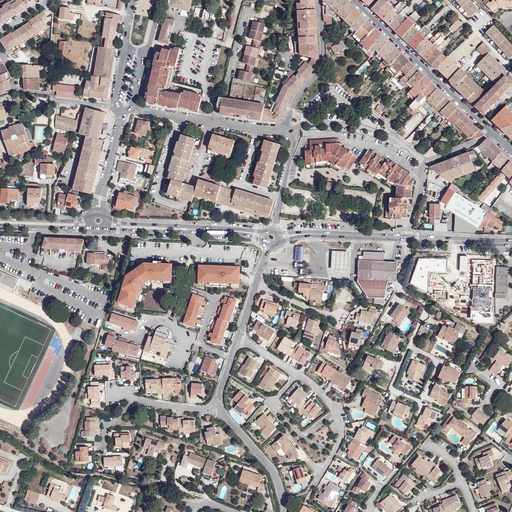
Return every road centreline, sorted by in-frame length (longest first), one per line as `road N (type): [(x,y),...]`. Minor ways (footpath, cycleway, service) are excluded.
road 1 (residential): [(268,245),(218,397),(219,409),(270,467),(284,511)]
road 2 (unclassified): [(493,133),(353,0)]
road 3 (residential): [(407,237),(401,287),(425,310),(392,383),(403,394)]
road 4 (unclassified): [(133,108),(289,131)]
road 5 (unclassified): [(407,237),(425,161),(493,133)]
road 6 (residential): [(114,107),(12,89),(0,50)]
road 7 (unclassified): [(319,0),(323,65),(294,98),(289,131)]
